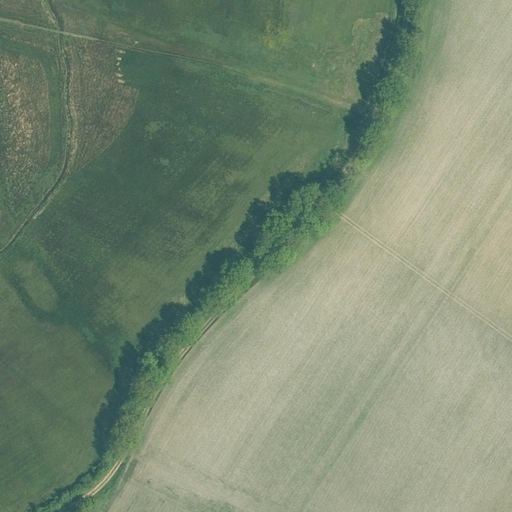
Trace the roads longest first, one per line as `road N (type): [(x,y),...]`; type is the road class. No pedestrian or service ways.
road 1 (track): [(372,118),(318,206),(180,353),(114,470),(62,511)]
road 2 (track): [(407,0),(372,118)]
